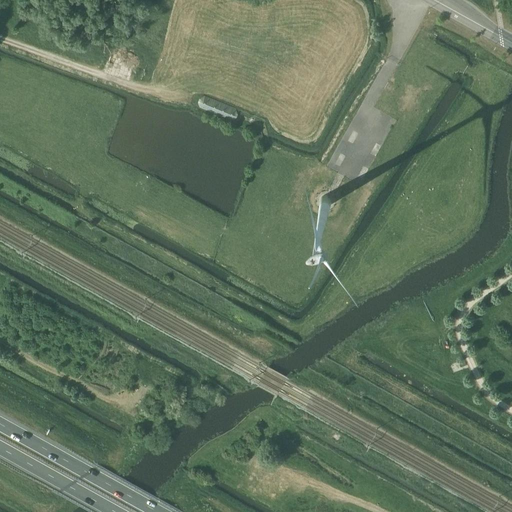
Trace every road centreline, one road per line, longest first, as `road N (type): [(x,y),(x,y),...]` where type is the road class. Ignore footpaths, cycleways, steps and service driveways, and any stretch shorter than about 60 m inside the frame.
road 1 (trunk): [(156,511),(0,424)]
road 2 (track): [(511,410),(479,379),(460,329),(470,304),(511,273)]
road 3 (track): [(132,400),(104,395),(0,340)]
road 4 (trunk): [(0,447),(114,511)]
road 5 (track): [(0,38),(122,81)]
